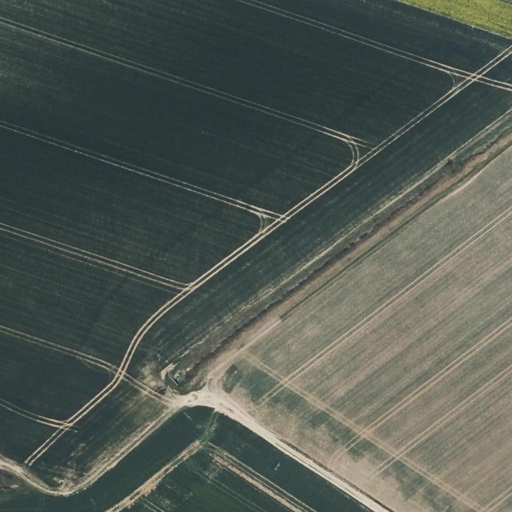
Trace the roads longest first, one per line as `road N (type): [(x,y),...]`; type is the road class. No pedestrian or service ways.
road 1 (track): [(511,143),(190,394),(372,511)]
road 2 (track): [(190,394),(97,478),(60,491),(0,469)]
